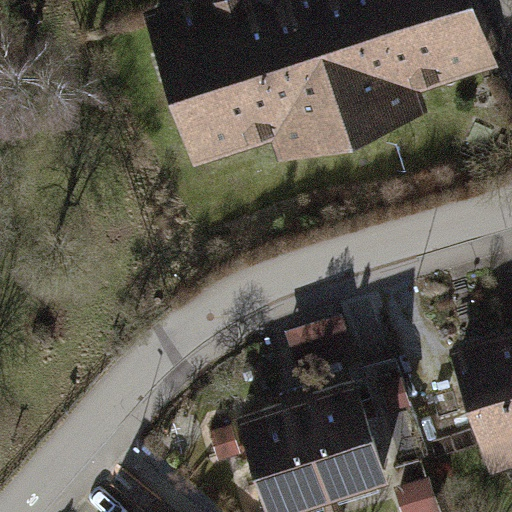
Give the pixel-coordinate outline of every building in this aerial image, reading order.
[(495,60),(475,0),(139,0),(137,1),(191,164),(272,137),(277,152),(423,104),(417,86),(495,60)] [(336,316),(284,332),(295,367),(347,351),(336,316)] [(511,329),(448,350),(487,472),(511,463),(511,329)] [(376,385),(385,413),(404,408),(395,379),(376,385)] [(296,398),(327,499),(384,481),(352,380),(296,398)] [(239,415),(268,511),(284,511),(327,499),(296,398),(239,415)] [(426,477),(394,487),(402,511),(436,511),(437,511),(426,477)]
